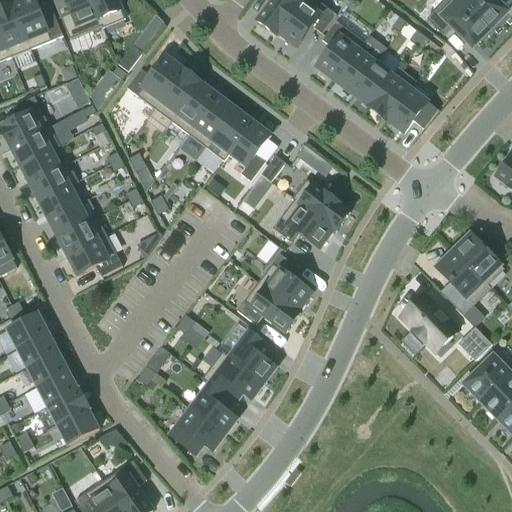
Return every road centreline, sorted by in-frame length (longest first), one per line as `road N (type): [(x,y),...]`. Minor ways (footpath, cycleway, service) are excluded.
road 1 (residential): [(204,511),(107,402),(0,197)]
road 2 (residential): [(234,511),(312,412),(393,244),(429,191)]
road 3 (residential): [(218,29),(429,191)]
road 4 (residential): [(429,191),(511,96)]
